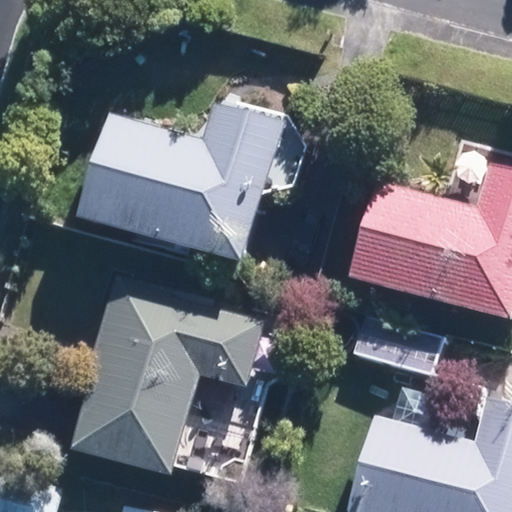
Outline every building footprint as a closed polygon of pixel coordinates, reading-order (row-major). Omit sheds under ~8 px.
[(207,143),(125,123),(100,224),(266,266),(305,113),(220,92),(207,143)] [(491,202),(389,181),(365,294),(511,324),(511,169),(499,166),(491,202)] [(280,314),(121,287),(91,459),(194,477),(212,376),(268,386),(280,314)] [(366,314),(357,355),(457,377),(466,337),(366,314)] [(382,414),(357,511),(358,511),(511,511),(511,402),(501,400),(490,442),(382,414)] [(0,456),(0,511),(68,511),(78,479),(0,456)]
